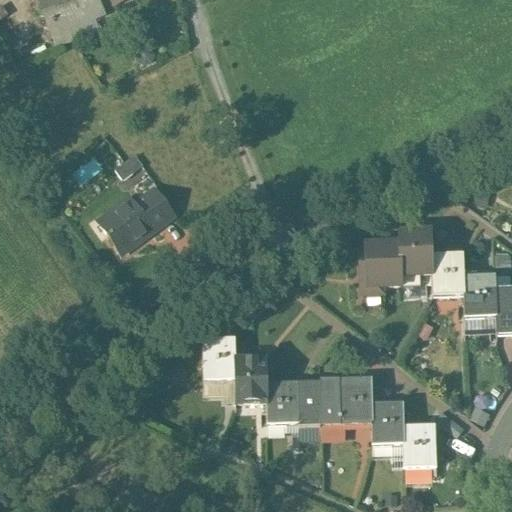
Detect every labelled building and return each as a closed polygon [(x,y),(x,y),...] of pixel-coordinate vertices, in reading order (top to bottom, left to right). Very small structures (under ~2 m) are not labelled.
[(34,0),(51,39),(104,16),(97,0),(34,0)] [(110,0),(114,9),(135,0),(110,0)] [(123,183),(144,169),(136,157),(115,171),(123,183)] [(153,194),(132,209),(128,203),(104,221),(112,232),(105,237),(121,258),(172,220),(153,194)] [(430,237),(399,238),(399,248),(400,280),(401,280),(432,279),(431,260),(430,237)] [(399,248),(366,249),(366,277),(361,278),(362,297),(382,296),(382,291),(401,291),(401,280),(400,280),(399,248)] [(462,259),(431,260),(432,279),(433,302),(464,301),(463,282),(462,259)] [(495,281),(463,282),(464,301),(464,323),(496,322),(495,294),(495,281)] [(511,293),(495,294),(496,322),(496,340),(511,339),(511,293)] [(234,344),(202,345),(203,387),(234,385),(235,385),(234,367),(235,367),(234,344)] [(235,367),(234,367),(235,385),(234,385),(234,409),(266,408),(266,389),(265,366),(235,367)] [(314,384),(307,384),(303,388),(298,388),(299,430),(297,430),(298,433),(319,432),(319,430),(318,387),(314,384)] [(371,386),(318,387),(319,430),(370,428),(371,428),(371,409),(371,386)] [(298,388),(266,389),(266,408),(267,431),(297,430),(299,430),(298,388)] [(371,409),(371,428),(370,428),(371,451),(402,450),(402,431),(402,408),(371,409)] [(434,431),(402,431),(402,450),(403,450),(403,473),(435,473),(434,431)]
